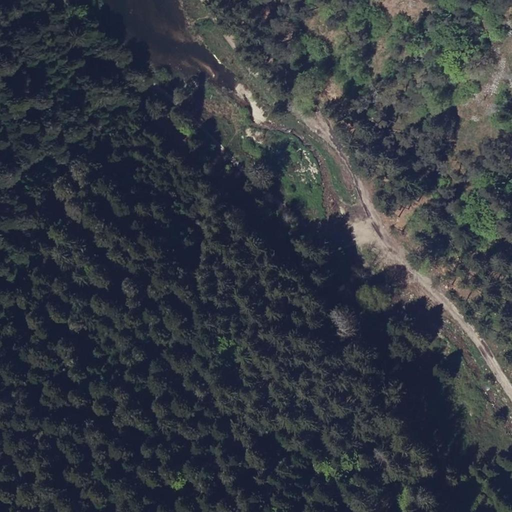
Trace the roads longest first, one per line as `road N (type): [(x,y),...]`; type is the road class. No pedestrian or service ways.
road 1 (track): [(68,0),(304,221),(330,232),(367,227)]
road 2 (track): [(367,227),(453,301),(511,389)]
